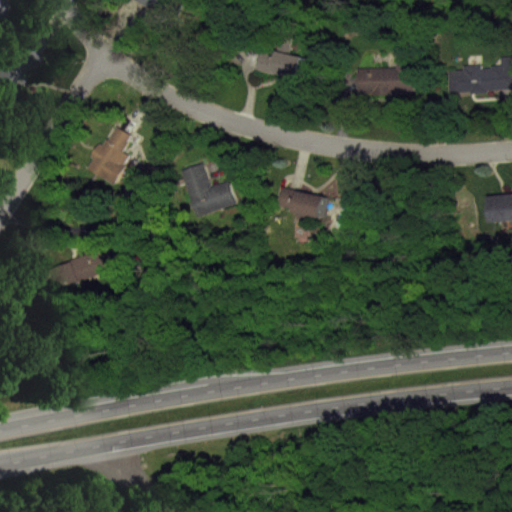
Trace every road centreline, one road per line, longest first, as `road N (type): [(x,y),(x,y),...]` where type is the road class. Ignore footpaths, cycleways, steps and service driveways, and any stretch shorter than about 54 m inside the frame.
road 1 (trunk): [(0,458),(511,378)]
road 2 (trunk): [(511,352),(254,382),(0,424)]
road 3 (residential): [(511,146),(417,149),(245,130),(157,91),(58,0)]
road 4 (residential): [(114,53),(41,140),(0,210)]
